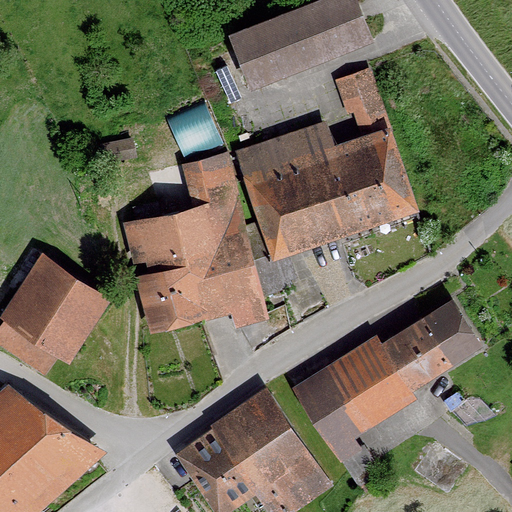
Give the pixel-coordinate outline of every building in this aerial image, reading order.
[(357,0),(295,0),(225,27),(247,83),(371,34),(357,0)] [(326,118),(234,148),(268,254),(416,206),(370,64),(332,76),(351,132),(332,138),(326,118)] [(190,202),(121,218),(148,329),(229,309),(233,326),(267,317),(225,149),(179,160),(190,202)] [(109,294),(41,249),(0,309),(0,314),(66,358),(109,294)] [(374,335),(292,386),(339,461),(361,448),(352,434),(416,394),(410,385),(482,340),(453,294),(378,342),(374,335)] [(31,511),(101,447),(6,382),(0,387),(0,511),(31,511)] [(266,388),(172,452),(212,511),(225,511),(255,493),(267,511),(289,511),(331,484),(266,388)]
